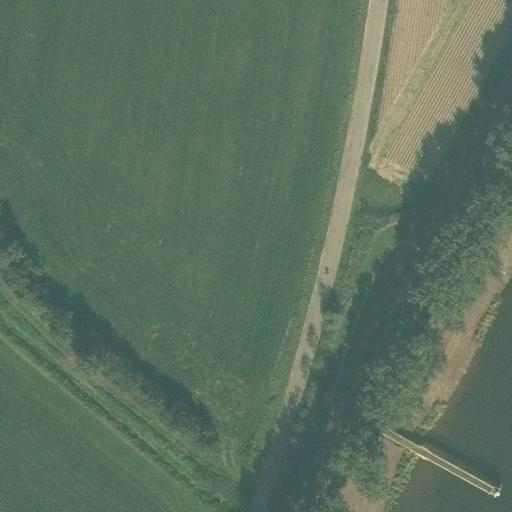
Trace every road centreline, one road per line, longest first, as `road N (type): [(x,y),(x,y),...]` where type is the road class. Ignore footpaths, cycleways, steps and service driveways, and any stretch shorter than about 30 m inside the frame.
road 1 (unclassified): [(257,511),(306,358),(358,140),(378,0)]
road 2 (track): [(0,288),(103,385),(213,466),(265,491)]
